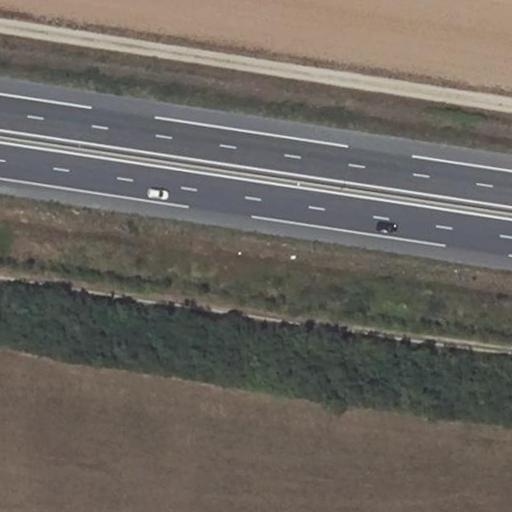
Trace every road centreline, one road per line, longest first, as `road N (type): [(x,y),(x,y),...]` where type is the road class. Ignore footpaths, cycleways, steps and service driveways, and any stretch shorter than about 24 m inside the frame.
road 1 (trunk): [(0,160),(511,238)]
road 2 (trunk): [(511,188),(0,111)]
road 3 (track): [(0,278),(511,354)]
road 4 (track): [(511,101),(0,25)]
